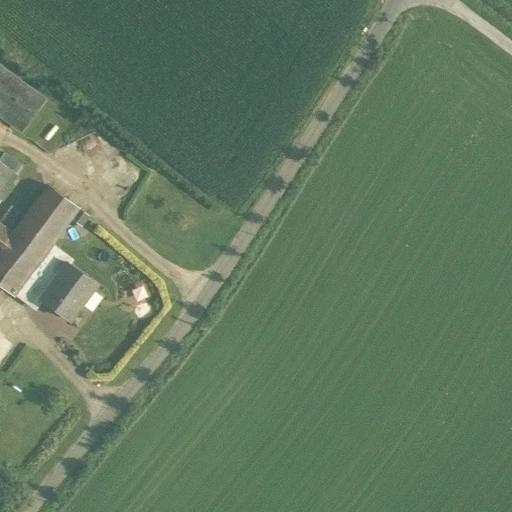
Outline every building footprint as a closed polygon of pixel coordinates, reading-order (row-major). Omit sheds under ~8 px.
[(45,100),(0,67),(0,113),(23,130),(45,100)] [(22,165),(4,152),(0,157),(0,161),(16,173),(22,165)] [(0,161),(0,194),(16,173),(0,161)] [(12,233),(0,248),(0,284),(14,295),(15,293),(15,292),(51,244),(78,207),(48,185),(25,216),(12,233)] [(11,205),(0,220),(0,224),(12,233),(25,216),(11,205)] [(0,224),(0,248),(12,233),(0,224)] [(51,244),(15,292),(15,293),(35,307),(42,299),(40,298),(68,261),(69,262),(72,259),(51,244)] [(68,261),(40,298),(42,299),(69,319),(96,282),(69,262),(68,261)]
